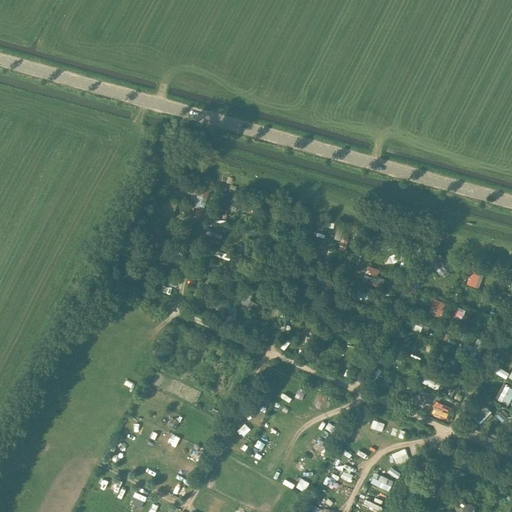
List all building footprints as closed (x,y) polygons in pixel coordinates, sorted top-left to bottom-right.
[(200,174),(198,184),(210,187),(213,177),(200,174)] [(164,196),(161,214),(174,217),(178,199),(164,196)] [(304,222),(291,216),(286,227),(291,229),(290,230),(296,233),(297,231),(299,232),(304,222)] [(217,237),(219,231),(209,227),(207,234),(214,236),(211,242),(218,244),(220,238),(217,237)] [(330,247),(319,242),(316,250),(327,254),(330,247)] [(367,265),(362,280),(382,286),(384,278),(377,276),(379,269),(367,265)] [(466,285),(477,287),(480,272),(469,269),(466,285)] [(353,289),(351,294),(360,299),(363,294),(353,289)] [(441,318),(446,303),(432,298),(427,313),(441,318)] [(421,381),(437,390),(441,382),(426,373),(421,381)] [(274,382),(266,378),(254,403),(262,407),(274,382)] [(508,405),(511,397),(511,387),(502,382),(494,398),(508,405)] [(430,410),(433,405),(417,399),(415,405),(430,410)] [(273,407),(285,411),(288,405),(276,400),(273,407)] [(482,403),(470,414),(478,422),(489,411),(482,403)] [(369,483),(388,491),(393,480),(373,472),(369,483)] [(69,482),(67,488),(78,493),(80,487),(69,482)] [(461,500),(456,497),(455,507),(461,504),(464,508),(469,508),(470,511),(473,511),(478,507),(473,505),(473,500),(470,497),(465,496),(461,500)]
